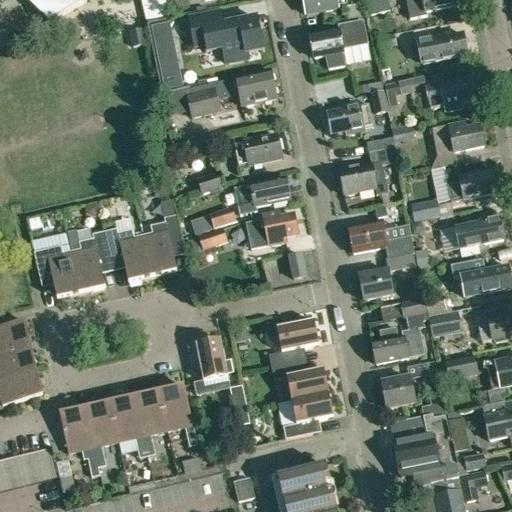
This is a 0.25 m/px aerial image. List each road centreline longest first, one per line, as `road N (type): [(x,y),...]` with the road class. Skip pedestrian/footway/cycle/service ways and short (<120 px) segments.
road 1 (residential): [(337,289),(280,0)]
road 2 (residential): [(381,511),(337,289)]
road 3 (residential): [(164,326),(158,301),(54,323),(67,387)]
road 4 (residential): [(337,289),(164,326)]
road 5 (residential): [(67,387),(172,365),(164,326)]
